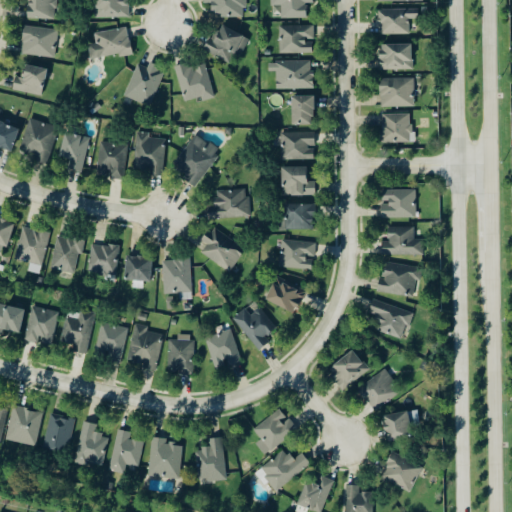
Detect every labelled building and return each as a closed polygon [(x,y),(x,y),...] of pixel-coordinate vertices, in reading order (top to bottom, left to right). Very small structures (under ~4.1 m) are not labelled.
[(26,0),(26,19),(56,19),(56,0),(26,0)] [(95,0),(96,18),(129,17),(128,0),(95,0)] [(245,0),(204,0),(204,4),(211,4),(211,16),(246,16),(245,0)] [(282,18),(307,18),(307,3),(314,3),(313,0),(271,0),(271,6),(282,7),(282,18)] [(380,35),(410,34),(410,19),(419,19),(419,9),(380,9),(380,35)] [(249,40),(219,24),(205,51),(229,64),(234,54),(240,57),(249,40)] [(280,26),(281,54),(313,53),(313,41),(315,41),(315,25),(280,26)] [(54,59),(59,31),(26,26),(21,54),(54,59)] [(95,33),(96,44),(89,45),(92,60),(133,53),(128,27),(95,33)] [(413,44),(379,45),(380,70),(413,69),(413,44)] [(184,102),(202,97),(203,101),(215,98),(205,61),(176,68),(184,102)] [(277,89),(314,89),(313,61),(269,61),(269,72),(277,71),(277,89)] [(126,98),(153,107),(164,68),(150,64),(148,68),(136,64),(126,98)] [(15,77),(13,90),(42,96),(47,69),(25,65),(23,78),(15,77)] [(381,79),(381,108),(415,107),(415,78),(381,79)] [(315,96),(292,97),(293,125),(315,125),(315,96)] [(411,143),(411,114),(382,114),(383,143),(411,143)] [(58,128),(30,119),(19,155),(48,163),(58,128)] [(0,148),(12,152),(19,128),(0,122),(0,148)] [(150,138),(150,132),(137,132),(136,168),(151,168),(151,175),(164,176),(165,139),(150,138)] [(283,160),(315,159),(314,147),(316,147),(315,132),(282,133),(283,160)] [(90,138),(65,134),(60,158),(71,160),(69,170),(84,172),(90,138)] [(196,185),(221,153),(197,134),(172,167),(196,185)] [(128,145),(101,142),(98,170),(112,172),(111,179),(125,180),(128,145)] [(283,197),(316,196),(316,181),(308,181),(307,167),(282,168),(283,197)] [(249,190),(217,191),(218,198),(212,199),(212,219),(250,217),(249,190)] [(416,190),(383,191),(383,203),(381,203),(382,219),(417,218),(416,190)] [(286,205),(286,229),(315,230),(315,205),(286,205)] [(0,252),(4,254),(14,224),(0,219),(0,252)] [(41,274),(52,234),(24,227),(15,259),(31,264),(29,271),(41,274)] [(415,228),(388,227),(388,241),(383,241),(383,255),(424,256),(424,240),(415,240),(415,228)] [(208,244),(202,253),(230,273),(246,251),(212,228),(203,241),(208,244)] [(79,253),(83,254),(85,241),(57,237),(52,269),(76,273),(79,253)] [(279,267),(312,271),(313,258),(315,259),(317,244),(282,240),(279,267)] [(116,277),(120,247),(92,244),(89,273),(116,277)] [(151,257),(126,258),(127,282),(152,281),(151,257)] [(181,294),(181,301),(193,300),(192,259),(164,260),(165,295),(181,294)] [(414,296),(416,280),(421,281),(422,267),(383,263),(380,293),(414,296)] [(266,301),(295,314),(306,291),(298,287),(297,289),(276,279),(266,301)] [(402,338),(406,326),(411,327),(415,312),(373,301),(370,313),(378,316),(374,331),(402,338)] [(0,330),(21,333),(25,309),(0,305),(0,330)] [(27,342),(39,343),(39,340),(55,342),(59,311),(31,307),(27,342)] [(251,315),(246,309),(233,319),(259,351),(270,342),(266,337),(277,329),(260,307),(251,315)] [(65,318),(61,344),(75,346),(74,353),(88,355),(95,313),(81,311),(79,321),(65,318)] [(122,363),(129,329),(103,323),(95,357),(122,363)] [(149,327),(136,324),(128,361),(144,364),(143,368),(157,371),(164,335),(148,332),(149,327)] [(206,338),(213,362),(229,357),(231,366),(242,363),(233,330),(206,338)] [(194,375),(195,335),(178,335),(178,340),(170,340),(169,370),(180,370),(180,375),(194,375)] [(328,371),(344,391),(370,370),(354,350),(328,371)] [(359,389),(376,411),(402,392),(385,370),(359,389)] [(43,413),(13,407),(7,440),(37,447),(43,413)] [(0,444),(0,445),(8,411),(0,408),(0,444)] [(287,419),(281,410),(254,429),(262,440),(257,444),(264,455),(300,430),(291,417),(287,419)] [(383,417),(388,443),(412,439),(409,425),(411,424),(408,412),(383,417)] [(75,419),(52,414),(44,449),(67,454),(75,419)] [(110,437),(95,434),(97,425),(84,422),(76,462),(103,468),(110,437)] [(130,440),(131,433),(118,430),(109,471),(124,474),(126,465),(139,468),(144,443),(130,440)] [(152,438),(167,439),(166,444),(169,445),(169,442),(177,443),(176,446),(182,447),(179,479),(149,477),(152,438)] [(226,480),(224,438),(209,439),(210,449),(197,450),(199,482),(226,480)] [(257,473),(276,495),(311,463),(302,454),(294,460),(284,449),(257,473)] [(380,477),(386,468),(385,467),(387,464),(386,463),(390,456),(391,455),(393,452),(423,469),(409,493),(380,477)] [(298,505),(315,511),(322,511),(335,481),(322,476),(319,485),(307,481),(298,505)] [(346,511),(373,511),(374,493),(360,492),(360,486),(347,486),(346,511)]
